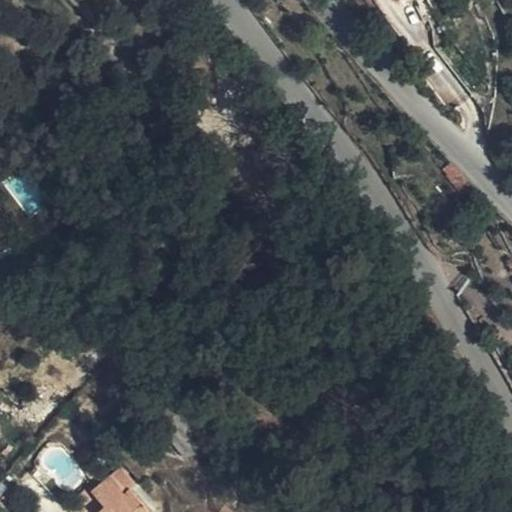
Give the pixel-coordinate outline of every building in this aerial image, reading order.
[(497,0),(495,2),(505,23),(507,21),(498,0),(497,0)] [(486,6),(496,27),(500,25),(505,23),(495,2),(486,6)] [(491,29),(496,27),(486,6),(482,8),(491,29)] [(451,163),(444,170),(466,192),(473,186),(451,163)] [(94,327),(44,376),(61,394),(112,346),(94,327)] [(160,374),(138,391),(187,455),(208,439),(160,374)] [(151,511),(131,489),(136,484),(121,467),(94,492),(107,507),(100,511),(151,511)] [(131,489),(151,511),(153,511),(157,508),(136,484),(131,489)]
